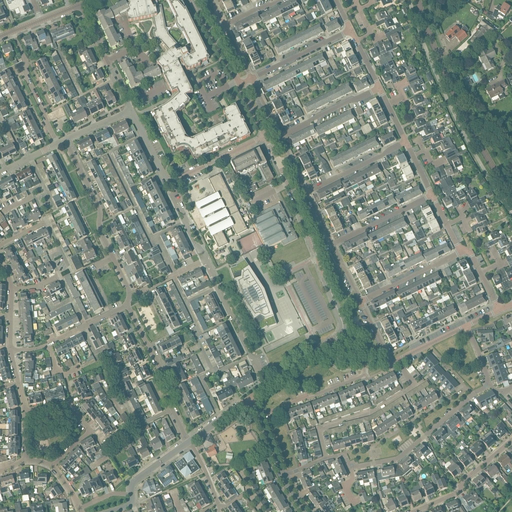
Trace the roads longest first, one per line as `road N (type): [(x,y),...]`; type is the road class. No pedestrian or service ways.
road 1 (unclassified): [(284,476),(344,454),(349,466),(395,459),(489,386)]
road 2 (secondary): [(511,197),(458,104),(418,0)]
road 3 (residential): [(187,442),(128,305)]
road 4 (residential): [(113,258),(66,139)]
road 5 (residential): [(11,351),(49,344),(128,305)]
road 6 (residential): [(258,414),(360,376),(364,362)]
road 7 (residential): [(55,144),(12,30)]
road 8 (residential): [(414,511),(459,490),(511,440)]
